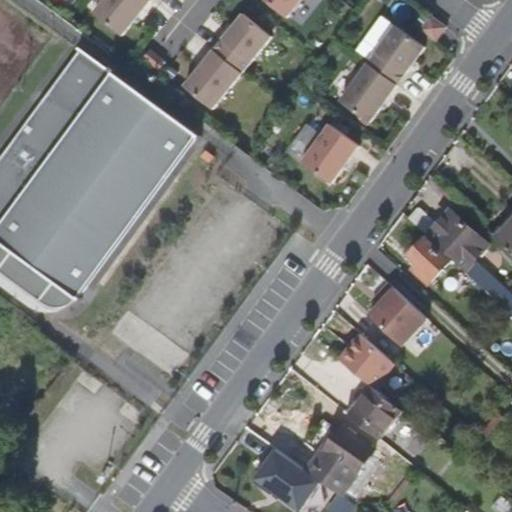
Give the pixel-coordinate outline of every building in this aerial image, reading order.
[(152,0),(104,0),(95,12),(124,35),(152,0)] [(267,0),(289,17),(302,0),(267,0)] [(215,50),(244,73),(273,36),(244,13),(215,50)] [(379,44),(395,22),(384,14),(368,36),(379,44)] [(447,26),(433,15),(422,29),(437,40),(447,26)] [(399,84),(426,46),(396,24),(368,61),(399,84)] [(54,301),(69,292),(189,127),(73,42),(0,141),(0,270),(37,297),(54,301)] [(215,50),(186,86),(214,109),(244,73),(215,50)] [(166,63),(152,51),(145,59),(159,71),(166,63)] [(399,84),(368,61),(341,99),(371,121),(399,84)] [(359,145),(330,123),(302,161),(331,182),(359,145)] [(205,148),(197,143),(192,150),(200,155),(205,148)] [(511,250),(511,201),(487,227),(511,250)] [(490,245),(452,210),(439,224),(420,207),(410,217),(467,270),(490,245)] [(450,262),(425,238),(409,255),(418,263),(413,268),(429,283),(450,262)] [(0,284),(32,308),(49,310),(60,305),(66,298),(69,292),(54,301),(37,297),(0,270),(0,284)] [(489,291),(499,301),(507,292),(510,289),(500,279),(489,291)] [(404,345),(429,318),(391,282),(380,295),(386,299),(381,305),(373,316),(404,345)] [(511,297),(507,292),(499,301),(511,313),(511,297)] [(381,305),(386,299),(380,295),(375,301),(381,305)] [(402,373),(368,343),(349,366),(365,379),(384,395),(402,373)] [(374,432),(396,405),(384,395),(365,379),(343,406),(374,432)] [(336,490),(371,441),(340,418),(318,449),(314,447),(301,466),(336,490)] [(511,511),(511,504),(504,497),(494,509),(498,511),(511,511)]
